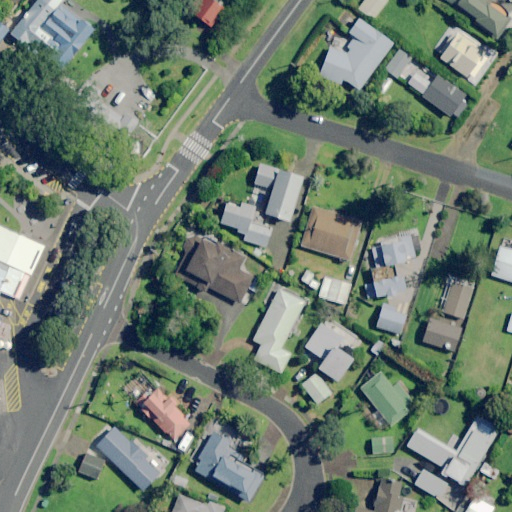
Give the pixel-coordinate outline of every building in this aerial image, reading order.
[(225,6),(213,0),(196,0),(186,18),(209,32),(225,6)] [(388,1),(386,0),(365,0),(359,10),(374,21),(388,1)] [(440,0),(473,23),(472,25),(493,41),(508,19),(488,5),(491,0),(440,0)] [(52,17),(33,3),(9,38),(26,49),(34,38),(70,63),(95,27),(61,3),(52,17)] [(393,44),(358,19),(349,33),(355,37),(343,53),(334,47),(317,69),(340,86),(344,80),(360,91),(393,44)] [(0,23),(0,43),(9,31),(0,24),(0,23)] [(456,36),(453,34),(439,53),(442,55),(440,58),(467,78),(485,53),(458,33),(456,36)] [(412,59),(399,50),(385,70),(397,79),(412,59)] [(465,95),(437,76),(422,97),(451,116),(465,95)] [(241,239),(265,245),(271,224),(262,222),(267,206),(287,212),(299,172),(261,161),(251,198),(241,195),(240,200),(226,196),(220,218),(238,223),(237,228),(244,230),(241,239)] [(313,202),(300,243),(350,257),(362,217),(313,202)] [(42,246),(0,226),(0,292),(16,300),(42,246)] [(364,282),(368,298),(409,289),(404,267),(397,269),(395,260),(415,255),(409,232),(404,234),(404,237),(370,245),(374,264),(370,265),(374,279),(364,282)] [(208,283),(239,299),(252,275),(236,267),(243,255),(202,233),(201,236),(195,233),(187,235),(182,243),(185,251),(173,273),(205,289),(208,283)] [(490,273),(511,280),(511,246),(500,243),(490,273)] [(313,280),(315,276),(306,271),(300,281),(317,290),(320,284),(313,280)] [(319,294),(344,302),(350,281),(325,274),(319,294)] [(453,279),(443,310),(463,316),(472,284),(453,279)] [(304,299),(279,286),(253,338),(260,342),(253,356),(282,370),(292,350),(281,344),(304,299)] [(375,323),(398,331),(405,312),(395,308),(396,304),(384,300),(375,323)] [(422,338),(452,348),(461,324),(430,314),(422,338)] [(317,363),(337,377),(354,351),(337,341),(342,334),(321,320),(305,344),(322,355),(317,363)] [(300,381),(315,402),(332,390),(318,369),(300,381)] [(380,369),(359,386),(391,423),(410,407),(408,404),(414,399),(397,379),(392,383),(380,369)] [(184,418),(186,416),(177,408),(180,405),(170,396),(167,398),(158,390),(153,385),(141,373),(123,392),(135,404),(174,442),(191,425),(184,418)] [(496,428),(476,416),(456,449),(415,425),(404,443),(460,476),(469,460),(475,463),(496,428)] [(130,443),(113,427),(95,447),(144,492),(160,474),(148,464),(152,460),(132,441),(130,443)] [(252,501),(265,475),(248,467),(252,459),(229,447),(232,443),(212,433),(193,471),(252,501)] [(372,436),(373,452),(393,451),(392,435),(372,436)] [(106,463),(87,454),(79,472),(98,480),(106,463)] [(500,472),(484,462),(478,473),(494,482),(500,472)] [(423,466),(414,482),(439,495),(447,479),(423,466)] [(402,511),(405,498),(400,497),(403,483),(380,478),(372,511),(369,511),(356,509),(355,511),(402,511)] [(208,506),(179,495),(172,511),(223,511),(225,509),(209,503),(208,506)] [(464,511),(489,511),(493,505),(474,495),(464,511)]
